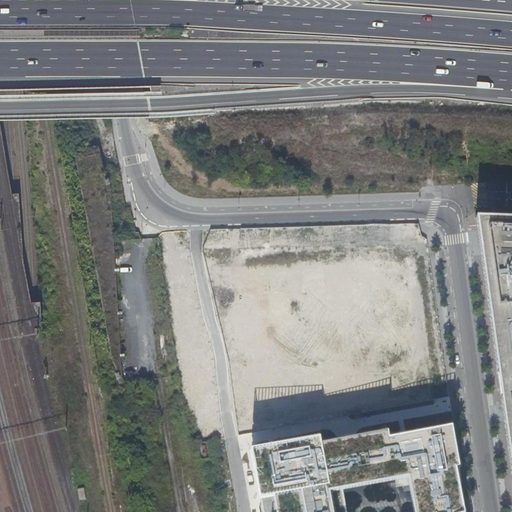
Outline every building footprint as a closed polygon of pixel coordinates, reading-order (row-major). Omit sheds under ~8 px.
[(363,109),(364,95),(351,94),(350,108),(363,109)] [(453,96),(453,105),(470,105),(470,96),(453,96)] [(301,112),(283,111),(282,120),(301,121),(301,112)] [(482,264),(511,265),(511,214),(475,212),(478,240),(482,264)] [(421,295),(432,293),(422,223),(395,227),(397,240),(413,237),(418,266),(411,267),(415,290),(421,289),(421,295)] [(511,265),(482,264),(497,370),(511,368),(511,265)] [(510,463),(511,462),(511,368),(497,370),(500,407),(510,463)] [(463,511),(455,469),(459,468),(451,427),(389,438),(388,432),(322,444),(320,437),(250,449),(259,501),(300,493),(303,511),(463,511)]
